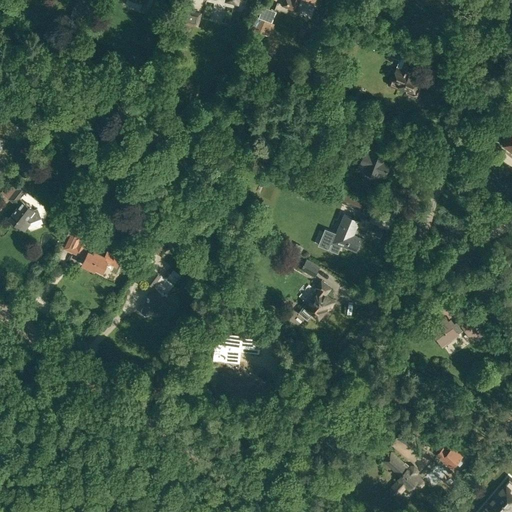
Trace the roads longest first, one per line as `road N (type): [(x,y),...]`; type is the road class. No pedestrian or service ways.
road 1 (residential): [(403,282),(481,0)]
road 2 (primary): [(223,474),(0,311)]
road 3 (residential): [(403,282),(268,456)]
road 4 (residential): [(511,223),(403,282)]
